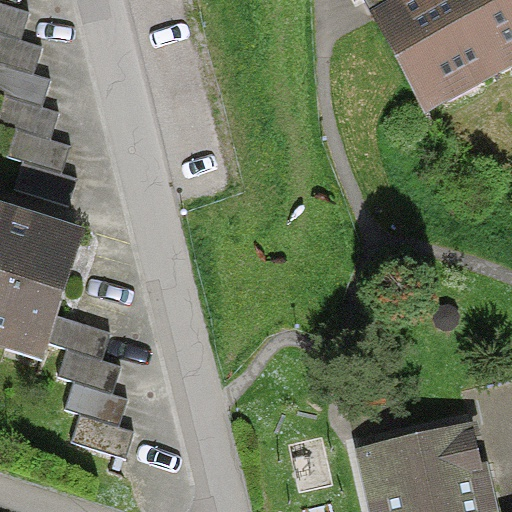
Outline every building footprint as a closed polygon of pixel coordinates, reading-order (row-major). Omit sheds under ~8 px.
[(511,0),(408,0),(372,19),(420,109),(434,102),(446,105),(473,90),(477,79),(501,66),(511,70),(511,69),(511,0)] [(25,17),(0,9),(0,39),(16,45),(25,17)] [(0,69),(29,79),(38,52),(16,45),(0,39),(0,69)] [(0,99),(0,100),(38,111),(46,84),(29,79),(0,69),(0,99)] [(0,100),(0,129),(12,133),(46,144),(55,117),(38,111),(0,100)] [(3,161),(18,165),(57,178),(66,151),(46,144),(12,133),(3,161)] [(18,165),(9,193),(64,210),(73,183),(57,178),(18,165)] [(52,320),(74,248),(0,224),(0,346),(4,348),(9,333),(44,344),(52,320)] [(107,337),(52,320),(44,344),(43,347),(62,353),(107,337)] [(53,381),(69,386),(108,399),(117,371),(62,353),(53,381)] [(60,414),(75,419),(115,431),(124,404),(108,399),(69,386),(60,414)] [(75,419),(67,446),(121,463),(130,436),(115,431),(75,419)] [(484,511),(466,431),(359,455),(372,511),(484,511)]
